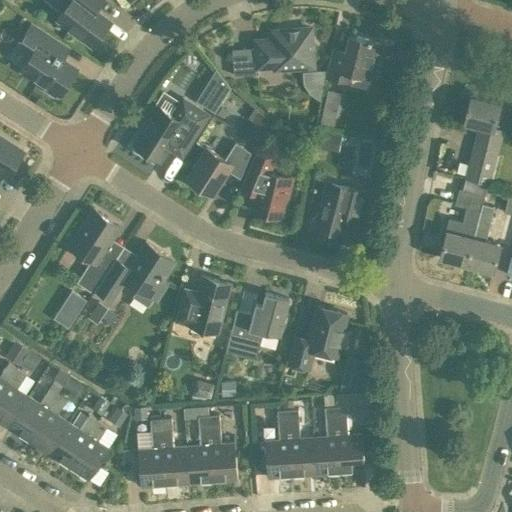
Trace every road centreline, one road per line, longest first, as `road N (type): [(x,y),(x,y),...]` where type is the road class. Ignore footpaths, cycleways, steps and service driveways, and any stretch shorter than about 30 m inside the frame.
road 1 (residential): [(396,285),(215,237),(79,153)]
road 2 (residential): [(396,285),(443,10)]
road 3 (residential): [(412,510),(396,285)]
road 4 (residential): [(79,153),(146,49),(211,0)]
road 5 (residential): [(412,510),(465,510),(483,501),(511,402)]
road 6 (residential): [(0,277),(79,153)]
road 7 (residential): [(511,316),(396,285)]
